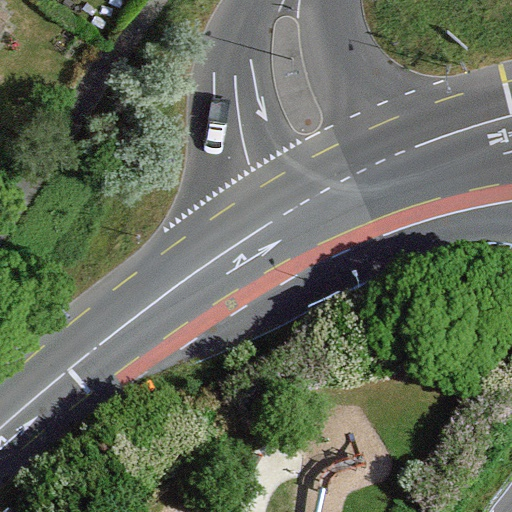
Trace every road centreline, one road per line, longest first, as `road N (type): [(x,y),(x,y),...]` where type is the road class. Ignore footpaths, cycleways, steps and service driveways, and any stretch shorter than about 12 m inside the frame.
road 1 (motorway): [(274,218),(388,252),(481,223),(511,222)]
road 2 (primary): [(261,0),(239,39),(233,76),(249,167),(274,218)]
road 3 (primary): [(120,328),(274,218)]
road 4 (primary): [(393,154),(351,81),(322,0)]
road 5 (primary): [(120,328),(0,427)]
road 6 (primary): [(274,218),(393,154)]
road 7 (primary): [(511,115),(393,154)]
